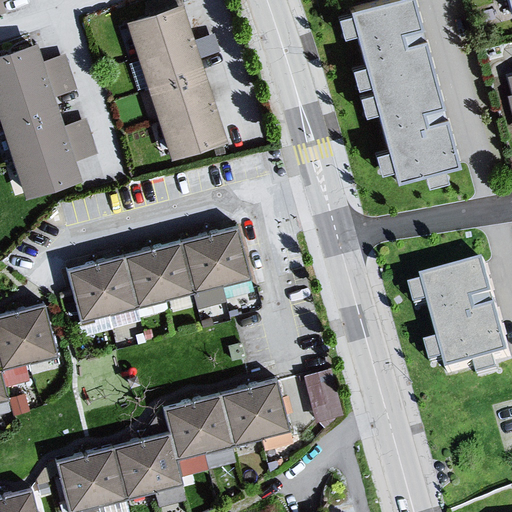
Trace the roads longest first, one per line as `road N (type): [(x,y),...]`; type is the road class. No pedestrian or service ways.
road 1 (residential): [(338,234),(414,511)]
road 2 (residential): [(266,0),(338,234)]
road 3 (residential): [(338,234),(511,207)]
